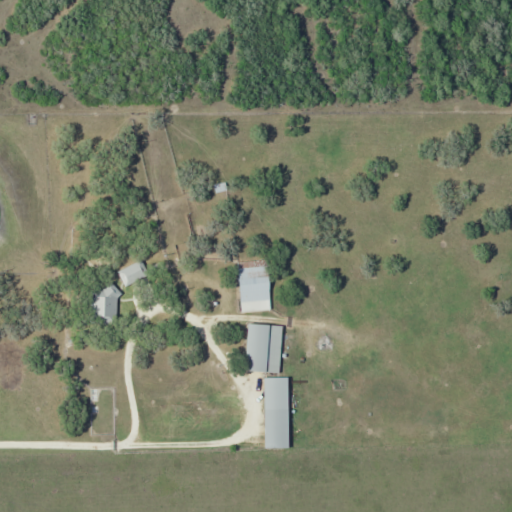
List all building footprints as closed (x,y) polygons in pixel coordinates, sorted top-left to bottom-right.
[(237,256),(243,306),(270,303),(265,253),(237,256)] [(118,271),(125,286),(148,275),(141,260),(118,271)] [(121,289),(117,292),(117,317),(92,317),(92,291),(112,276),(121,289)] [(246,319),(244,365),(279,368),(281,321),(246,319)] [(261,373),(263,444),(287,443),(286,373),(261,373)]
